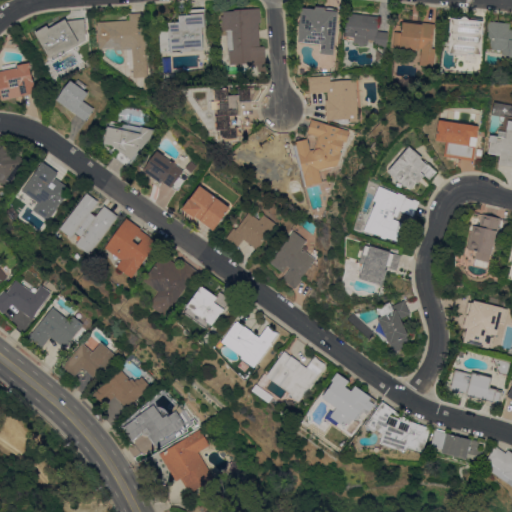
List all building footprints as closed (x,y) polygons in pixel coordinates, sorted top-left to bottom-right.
[(334,53),(320,52),(320,45),(300,42),(300,41),(299,41),(300,32),(299,32),(300,22),(301,22),(303,7),(316,8),(316,6),(326,7),(326,9),(338,10),(334,53)] [(261,46),(265,45),(266,64),(249,65),(249,62),(231,64),(230,60),(229,60),(227,29),(222,29),(221,15),(224,15),(224,11),(235,10),(235,9),(260,7),(261,22),(259,22),(261,46)] [(171,52),(171,51),(162,51),(160,29),(169,28),(169,22),(180,21),(180,15),(196,13),(196,9),(205,8),(205,13),(204,13),(205,26),(202,26),(204,49),(171,52)] [(99,48),(98,21),(130,19),(130,13),(147,11),(148,30),(145,30),(149,76),(134,77),(132,48),(115,50),(115,47),(99,48)] [(377,31),(389,32),(386,58),(383,57),(384,45),(375,44),(375,40),(369,39),(368,43),(365,43),(365,45),(359,45),(359,42),(354,42),(354,41),(347,40),(347,37),(346,37),(349,12),(379,16),(377,31)] [(452,31),(450,31),(451,18),(461,18),(463,16),(465,16),(467,16),(468,17),(469,19),(483,20),(480,56),(477,56),(476,62),(465,61),(465,54),(450,53),(452,31)] [(48,25),(49,28),(66,18),(68,20),(85,18),(87,40),(54,60),(52,56),(51,57),(35,32),(48,25)] [(436,23),(433,47),(436,48),(434,66),(420,64),(422,48),(420,48),(419,51),(400,48),(400,47),(393,46),(395,31),(402,32),(404,19),(436,23)] [(511,23),(510,29),(511,29),(511,36),(511,39),(511,56),(510,56),(510,55),(502,54),(503,54),(487,51),(489,31),(488,31),(489,20),(511,23)] [(36,91),(2,99),(0,90),(0,70),(3,70),(2,66),(17,62),(17,65),(30,62),(36,91)] [(355,79),(359,120),(349,121),(350,123),(340,124),(340,123),(339,123),(339,119),(327,120),(326,99),(328,99),(328,92),(324,92),(325,101),(313,102),(313,93),(310,93),(308,76),(331,75),(331,81),(355,79)] [(71,80),(76,83),(78,79),(87,85),(85,89),(89,92),(83,100),(94,108),(85,120),(56,99),(71,80)] [(257,91),(252,100),(240,101),(239,87),(256,86),(257,91)] [(229,98),(237,97),(237,107),(238,107),(238,115),(236,115),(236,119),(237,119),(238,121),(238,122),(237,124),(236,124),(236,127),(239,127),(240,131),(241,131),(242,132),(242,134),(241,135),(240,135),(240,139),(226,140),(226,138),(223,138),(223,134),(219,135),(218,129),(217,129),(216,115),(217,114),(217,108),(215,108),(214,107),(213,106),(213,104),(213,102),(214,101),(215,101),(214,89),(229,88),(229,98)] [(511,116),(511,165),(499,164),(500,154),(489,152),(491,140),(490,140),(491,134),(499,135),(500,125),(504,125),(505,115),(511,116)] [(349,131),(346,142),(340,140),(339,144),(340,144),(339,145),(342,146),(341,151),(342,152),(338,166),(320,170),(323,181),(306,185),(296,141),(308,138),(311,150),(315,149),(318,136),(308,133),(312,119),(349,131)] [(479,125),(474,160),(444,156),(446,141),(436,140),(439,120),(479,125)] [(142,148),(141,147),(132,159),(131,158),(126,165),(116,157),(120,150),(112,145),(104,143),(110,122),(122,125),(122,122),(140,127),(141,125),(156,129),(142,148)] [(245,165),(239,161),(239,162),(238,162),(237,163),(229,158),(230,155),(245,141),(247,142),(253,135),(269,146),(290,140),(299,174),(280,179),(274,188),(262,179),(261,177),(249,169),(245,166),(245,165)] [(9,186),(0,180),(0,142),(26,160),(9,186)] [(423,157),(421,158),(427,163),(428,162),(439,171),(430,181),(424,176),(418,183),(417,182),(411,189),(406,184),(405,186),(388,171),(410,146),(423,157)] [(175,163),(174,165),(183,171),(173,184),(165,178),(161,182),(144,169),(158,150),(175,163)] [(49,220),(34,209),(39,202),(23,190),(43,161),(59,173),(56,178),(71,189),(49,220)] [(214,230),(200,220),(201,219),(196,215),(195,217),(183,208),(190,198),(190,199),(200,185),(230,207),(214,230)] [(399,192),(406,195),(406,196),(414,200),(414,198),(420,201),(414,216),(401,210),(400,212),(397,211),(394,219),(409,225),(402,242),(365,231),(377,201),(375,200),(380,186),(398,193),(399,192)] [(99,201),(91,212),(96,216),(104,205),(118,215),(92,252),(90,253),(84,249),(81,254),(73,248),(76,244),(74,243),(72,242),(71,240),(71,239),(72,236),(61,228),(87,192),(99,201)] [(257,249),(244,239),(238,247),(226,238),(235,227),(237,229),(249,212),(260,219),(264,214),(277,224),(257,249)] [(502,218),(498,233),(497,232),(492,254),(491,254),(487,268),(474,264),(478,251),(468,248),(474,225),(480,226),(483,213),(502,218)] [(117,266),(122,259),(106,247),(127,217),(142,228),(141,230),(158,241),(132,277),(117,266)] [(283,278),(291,268),(288,266),(283,271),(270,261),(273,257),(274,258),(294,231),(307,241),(302,247),(317,259),(313,263),(318,266),(318,270),(316,269),(312,282),(305,277),(303,277),(296,288),(283,278)] [(7,235),(14,243),(10,246),(3,238),(7,235)] [(386,265),(385,267),(388,268),(382,286),(379,285),(379,284),(358,277),(363,263),(359,262),(364,245),(390,252),(389,254),(393,255),(393,253),(400,255),(396,269),(389,267),(390,266),(386,265)] [(145,280),(163,254),(182,267),(186,262),(198,270),(170,311),(171,312),(168,317),(150,304),(160,291),(145,280)] [(0,266),(8,276),(0,282),(0,266)] [(36,313),(37,313),(33,318),(13,304),(3,313),(0,309),(0,293),(5,289),(7,292),(16,279),(17,280),(20,276),(38,289),(41,284),(51,291),(36,313)] [(202,318),(199,322),(193,317),(196,313),(187,306),(199,290),(200,290),(203,286),(217,296),(221,291),(233,300),(229,305),(228,304),(222,313),(221,312),(212,325),(202,318)] [(384,330),(379,332),(374,321),(378,318),(382,316),(378,307),(390,301),(393,305),(404,300),(411,314),(401,319),(407,332),(411,331),(413,336),(408,338),(411,344),(394,352),(384,330)] [(508,308),(504,323),(499,322),(496,335),(491,333),(491,336),(494,337),(492,345),(489,345),(488,347),(463,341),(467,327),(463,327),(466,315),(465,315),(469,301),(472,302),(473,300),(508,308)] [(65,348),(51,336),(43,347),(29,336),(32,331),(33,332),(39,325),(53,307),(54,307),(57,304),(72,316),(73,315),(84,324),(65,348)] [(223,340),(237,320),(260,337),(268,326),(278,333),(271,342),(273,343),(271,345),(254,367),(241,358),(242,356),(222,341),(223,340)] [(93,351),(101,342),(118,356),(104,372),(102,370),(95,378),(83,367),(75,377),(63,366),(83,342),(93,351)] [(285,351),(307,368),(315,357),(323,363),(323,362),(325,364),(319,373),(319,374),(318,376),(318,375),(301,398),(268,374),(285,351)] [(507,377),(499,374),(498,373),(498,372),(497,368),(496,367),(491,356),(492,356),(493,357),(511,362),(507,377)] [(246,378),(241,373),(247,366),(253,371),(246,378)] [(129,377),(128,378),(130,380),(132,378),(135,380),(138,378),(139,379),(142,376),(151,385),(128,408),(117,397),(115,396),(104,406),(92,392),(120,368),(129,377)] [(493,377),(490,387),(497,389),(497,391),(502,392),(499,402),(494,401),(494,402),(467,395),(467,394),(450,390),(456,369),(472,373),(473,372),(493,377)] [(372,397),(377,400),(374,403),(375,404),(368,414),(364,411),(357,420),(354,418),(350,424),(347,422),(344,426),(339,422),(337,425),(326,417),(331,410),(334,411),(337,407),(323,397),(334,382),(332,380),(338,372),(349,381),(346,386),(352,390),(356,385),(372,397)] [(287,408),(285,403),(288,400),(294,401),(296,405),(293,409),(287,408)] [(407,446),(406,451),(381,443),(383,433),(376,428),(374,431),(365,425),(383,401),(410,420),(420,424),(431,427),(423,451),(407,446)] [(145,435),(144,435),(143,434),(134,440),(124,427),(136,418),(135,417),(140,414),(138,411),(149,402),(151,406),(154,404),(163,417),(167,414),(169,416),(176,410),(178,413),(182,410),(190,420),(155,445),(148,436),(145,435)] [(181,478),(177,481),(160,453),(200,429),(210,444),(199,451),(215,478),(190,493),(181,478)] [(442,453),(443,448),(431,445),(435,430),(485,443),(484,450),(482,449),(480,456),(468,453),(467,459),(442,453)] [(506,453),(508,450),(511,452),(511,485),(488,469),(492,463),(491,463),(491,462),(487,459),(496,446),(506,453)] [(481,468),(484,460),(485,460),(489,463),(485,469),(483,469),(481,468)] [(187,511),(196,503),(201,506),(205,502),(210,505),(203,511),(209,511),(211,510),(210,509),(213,506),(216,509),(214,511),(215,511),(187,511)]
